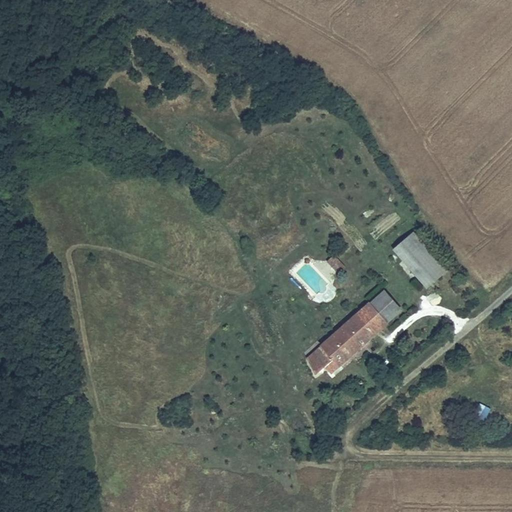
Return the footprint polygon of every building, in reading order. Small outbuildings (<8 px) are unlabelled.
[(415,231),(394,249),(427,288),(448,271),(415,231)] [(335,274),(344,268),(334,254),(325,260),(335,274)] [(383,290),(375,297),(393,318),(402,311),(383,290)] [(393,318),(375,297),(314,352),(325,367),(329,364),(334,370),(393,318)] [(475,418),(486,420),(490,407),(478,404),(475,418)]
